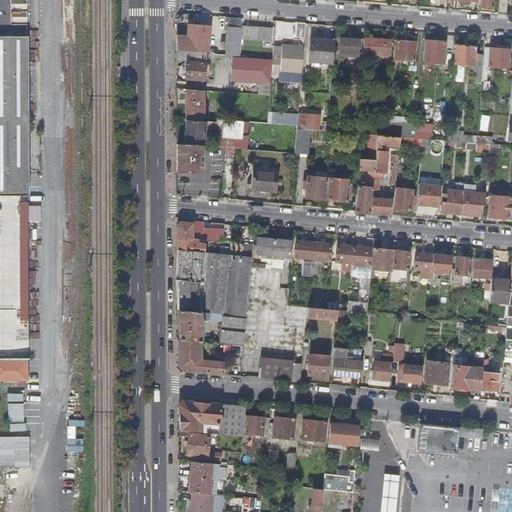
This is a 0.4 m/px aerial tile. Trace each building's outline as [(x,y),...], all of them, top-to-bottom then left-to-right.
[(498,0),(497,14),(506,15),(507,0),(480,0),(480,7),(492,8),(492,0),(498,0)] [(227,17),(227,26),(241,28),(241,25),(241,18),(227,17)] [(306,24),(297,23),(296,38),(305,39),(306,24)] [(193,24),(191,52),(198,52),(207,53),(209,25),(193,24)] [(241,25),(241,28),(241,39),(271,42),(272,28),(241,25)] [(241,39),(241,28),(227,26),(226,55),(240,56),(241,39)] [(363,54),(364,41),(359,40),(359,38),(339,36),(338,56),(358,57),(358,53),(363,54)] [(391,40),(364,38),(364,41),(363,54),(362,64),(368,64),(369,54),(390,56),(391,40)] [(0,197),(28,198),(27,39),(0,39),(0,197)] [(331,63),(333,41),(309,40),(307,61),(331,63)] [(445,42),(424,41),(423,62),(444,63),(445,42)] [(408,63),(413,64),(415,43),(396,42),(394,62),(400,62),(400,69),(407,69),(408,63)] [(302,74),(304,48),(283,46),(281,72),(302,74)] [(474,65),(476,54),(476,48),(457,46),(456,64),(474,65)] [(508,50),(489,49),(488,67),(506,69),(508,50)] [(191,52),(177,51),(177,63),(186,63),(186,80),(198,80),(198,83),(204,83),(204,80),(205,80),(206,64),(197,63),(198,52),(191,52)] [(482,84),(484,55),(476,54),(474,65),(474,72),(477,72),(476,84),(482,84)] [(269,97),(272,60),(224,56),(222,82),(251,84),(251,95),(269,97)] [(204,90),(186,88),(186,120),(204,121),(204,105),(210,105),(210,102),(204,102),(204,90)] [(299,113),(298,125),(298,128),(320,130),(321,115),(299,113)] [(241,135),(242,121),(218,119),(218,122),(217,133),(241,135)] [(204,121),(186,120),(184,145),(201,146),(203,146),(204,142),(207,142),(207,138),(204,138),(205,127),(214,127),(215,122),(204,121)] [(419,126),(388,124),(388,135),(402,136),(418,138),(419,126)] [(379,135),(370,134),(367,159),(376,160),(378,148),(378,144),(379,135)] [(402,136),(388,135),(379,135),(378,144),(401,146),(402,136)] [(433,139),(424,138),(422,153),(432,154),(433,139)] [(491,144),(478,143),(477,151),(490,152),(491,144)] [(184,145),(178,144),(178,173),(202,172),(201,146),(184,145)] [(378,148),(376,160),(375,170),(375,175),(371,213),(391,215),(392,201),(375,199),(376,190),(379,191),(380,176),(385,177),(388,152),(382,151),(382,148),(378,148)] [(398,168),(400,154),(392,153),(391,161),(393,161),(392,174),(393,175),(392,183),(397,184),(398,175),(398,168)] [(310,155),(302,154),(300,170),(308,171),(310,155)] [(367,159),(360,159),(359,169),(375,170),(376,160),(367,159)] [(511,171),(488,169),(486,194),(511,196),(511,171)] [(280,173),(253,170),(251,190),(279,193),(280,173)] [(357,187),(355,212),(371,213),(375,175),(370,175),(368,187),(357,187)] [(326,200),(328,179),(307,177),(307,182),(303,182),(303,190),(306,190),(305,198),(326,200)] [(349,180),(328,179),(326,200),(348,202),(348,192),(351,193),(352,186),(349,185),(349,180)] [(474,185),(464,184),(463,193),(461,214),(480,216),(481,206),(484,206),(486,193),(473,192),(474,185)] [(441,186),(419,185),(417,205),(439,207),(441,186)] [(414,189),(396,187),(394,209),(411,211),(412,202),(414,203),(415,195),(413,195),(414,189)] [(461,214),(463,193),(455,193),(456,190),(449,190),(448,193),(443,193),(441,212),(461,214)] [(16,201),(14,241),(25,241),(27,201),(16,201)] [(178,225),(178,240),(178,249),(206,252),(207,245),(199,244),(199,241),(195,240),(194,237),(206,236),(206,223),(195,221),(194,223),(182,222),(178,225)] [(263,259),(274,260),(276,240),(259,238),(257,255),(263,256),(263,259)] [(276,240),(274,260),(283,261),(284,257),(292,258),(294,241),(276,240)] [(303,276),(313,277),(317,244),(300,242),(298,259),(305,260),(303,276)] [(317,244),(313,277),(320,278),(322,264),(318,264),(318,261),(332,262),(333,245),(317,244)] [(353,267),(356,247),(340,246),(339,263),(351,264),(350,267),(353,267)] [(353,267),(353,268),(357,269),(358,265),(371,267),(373,249),(356,247),(353,267)] [(179,310),(212,314),(226,315),(247,317),(253,268),(254,257),(232,256),(218,254),(206,252),(178,249),(179,310)] [(396,251),(376,249),(373,270),(378,270),(394,272),(394,269),(396,251)] [(394,272),(393,282),(401,283),(401,280),(409,281),(410,273),(411,270),(413,253),(398,251),(396,269),(394,269),(394,272)] [(434,274),(436,255),(418,254),(416,270),(431,271),(430,274),(434,274)] [(434,274),(433,284),(442,285),(443,280),(440,279),(440,275),(437,275),(437,271),(451,273),(453,256),(436,255),(434,274)] [(474,259),(459,257),(456,278),(460,278),(461,275),(471,277),(474,259)] [(475,278),(493,280),(493,279),(495,261),(477,259),(475,278)] [(275,362),(273,379),(301,382),(308,318),(310,308),(290,305),(291,289),(282,288),(284,271),(273,269),(253,268),(247,317),(244,340),(277,343),(275,362)] [(493,280),(491,302),(510,304),(511,295),(511,290),(511,280),(493,279),(493,280)] [(349,304),(348,311),(369,313),(370,305),(349,304)] [(310,308),(308,318),(338,321),(339,311),(330,310),(310,308)] [(179,341),(201,342),(202,319),(212,320),(212,314),(179,310),(179,341)] [(223,345),(232,346),(244,347),(244,340),(247,317),(226,315),(223,345)] [(374,334),(367,334),(366,347),(373,348),(374,334)] [(186,370),(221,374),(222,363),(199,361),(201,342),(179,341),(179,365),(186,370)] [(395,353),(394,363),(401,365),(403,353),(395,351),(395,353)] [(334,352),(332,374),(362,378),(364,360),(347,358),(347,353),(334,352)] [(373,379),(392,380),(394,363),(395,353),(383,352),(376,352),(373,379)] [(330,355),(311,353),(309,375),(328,377),(330,355)] [(454,355),(453,365),(454,365),(451,387),(481,390),(481,389),(484,363),(479,362),(478,367),(462,366),(463,356),(454,355)] [(27,360),(0,359),(0,379),(27,379),(27,360)] [(263,361),(261,378),(273,379),(275,362),(263,361)] [(451,364),(428,361),(425,383),(446,385),(448,367),(451,367),(451,364)] [(484,363),(481,389),(499,392),(500,382),(494,381),(495,374),(488,373),(489,363),(484,363)] [(399,381),(422,383),(423,367),(415,366),(406,365),(401,367),(399,381)] [(5,394),(6,422),(22,421),(22,393),(5,394)] [(183,431),(190,432),(244,437),(244,435),(246,416),(246,414),(222,412),(223,404),(186,401),(180,407),(180,431),(183,431)] [(246,416),(244,435),(249,435),(262,436),(263,429),(270,429),(271,419),(246,416)] [(270,429),(270,432),(274,432),(274,438),(294,439),(296,419),(271,417),(271,419),(270,429)] [(327,423),(305,420),(303,440),(325,442),(327,423)] [(333,443),(335,423),(330,423),(328,446),(342,447),(342,444),(333,443)] [(359,445),(361,425),(335,423),(333,443),(359,445)] [(482,438),(483,430),(420,424),(418,449),(457,453),(459,436),(461,436),(460,448),(468,449),(470,437),(482,438)] [(5,426),(6,442),(15,442),(14,426),(5,426)] [(180,431),(180,437),(190,438),(188,455),(193,455),(197,459),(216,460),(217,453),(209,452),(211,436),(190,435),(190,432),(183,431),(180,431)] [(65,452),(80,451),(80,439),(65,439),(65,452)] [(66,469),(60,469),(61,476),(74,476),(74,453),(65,453),(66,469)] [(288,467),(296,467),(297,454),(290,454),(288,467)] [(193,462),(192,478),(212,480),(213,464),(193,462)] [(393,511),(395,475),(379,474),(377,511),(393,511)] [(190,492),(194,492),(210,494),(212,480),(192,478),(190,492)] [(341,482),(340,492),(354,494),(355,483),(341,482)] [(310,511),(321,511),(324,491),(313,489),(310,511)] [(191,511),(223,511),(225,502),(228,502),(228,495),(210,494),(194,492),(191,511)]
